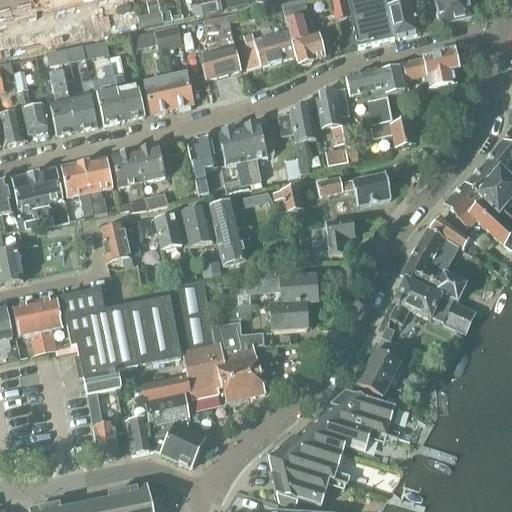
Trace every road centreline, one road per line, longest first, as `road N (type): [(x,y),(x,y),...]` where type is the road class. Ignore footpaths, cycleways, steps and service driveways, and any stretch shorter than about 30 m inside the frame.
road 1 (residential): [(204,493),(250,438),(344,355),(389,248),(486,127),(504,26)]
road 2 (residential): [(504,26),(336,70),(259,107),(0,166)]
road 3 (residential): [(0,490),(150,468),(204,493)]
